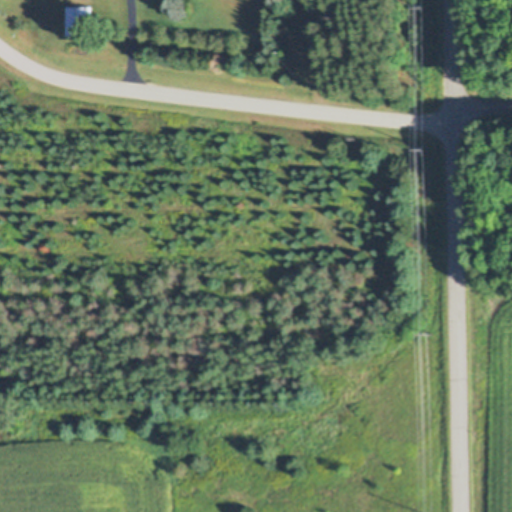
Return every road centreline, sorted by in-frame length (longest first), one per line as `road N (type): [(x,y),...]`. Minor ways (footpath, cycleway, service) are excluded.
road 1 (residential): [(461,511),(448,0)]
road 2 (residential): [(452,124),(88,85),(36,70),(0,47)]
